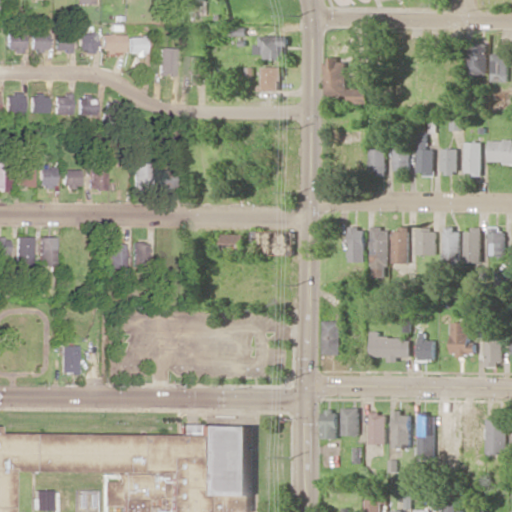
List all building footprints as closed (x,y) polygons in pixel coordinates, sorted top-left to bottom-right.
[(51,50),(68,51),(69,33),(51,32),(51,50)] [(20,33),(2,33),(2,51),(20,51),(20,33)] [(27,51),(44,51),(43,33),(27,33),(27,51)] [(92,33),(75,33),(75,51),(92,51),(92,33)] [(122,34),(99,33),(99,51),(122,51),(122,34)] [(289,59),(290,35),(263,34),(263,43),(258,43),(257,53),(267,53),(267,58),(289,59)] [(143,36),(125,36),(125,55),(143,54),(143,36)] [(474,43),(474,72),(491,72),(492,43),(474,43)] [(173,48),(157,47),(156,75),(172,75),(173,48)] [(496,81),(511,80),(511,52),(495,53),(496,81)] [(203,82),(204,55),(188,55),(187,82),(203,82)] [(349,59),(327,60),(328,95),(349,95),(349,59)] [(284,90),(283,66),(263,66),(264,90),(284,90)] [(372,103),(372,87),(353,88),(353,103),(372,103)] [(1,93),(2,111),(19,111),(19,93),(1,93)] [(43,112),(43,94),(26,94),(26,112),(43,112)] [(67,94),(50,94),(51,113),(67,113),(67,94)] [(92,96),(74,95),(74,114),(91,114),(92,96)] [(101,115),(121,114),(120,101),(100,103),(101,115)] [(455,130),(467,130),(467,114),(455,114),(455,130)] [(438,174),(438,148),(431,148),(431,131),(422,130),(421,174),(438,174)] [(511,139),(493,140),(493,162),(511,162),(511,139)] [(469,174),(486,174),(487,142),(469,141),(469,174)] [(414,147),(397,147),(396,172),(413,173),(414,147)] [(463,148),(446,147),(445,173),(462,173),(463,148)] [(389,172),(390,148),(373,148),(372,172),(389,172)] [(13,185),(29,185),(30,161),(14,161),(13,185)] [(130,183),(146,183),(147,163),(131,162),(130,183)] [(34,186),(50,187),(50,165),(35,165),(34,186)] [(102,165),(86,165),(86,188),(102,187),(102,165)] [(155,189),(171,189),(171,165),(155,165),(155,189)] [(58,186),(75,187),(76,170),(59,169),(58,186)] [(351,260),(367,261),(368,227),(352,227),(351,260)] [(374,267),(392,266),(392,227),(373,227),(374,267)] [(413,228),(396,227),(395,262),(412,262),(413,228)] [(464,227),(448,227),(448,258),(463,258),(464,227)] [(493,256),(510,256),(509,227),(492,228),(493,256)] [(440,253),(440,228),(421,228),(421,253),(440,253)] [(468,228),(468,262),(485,262),(485,228),(468,228)] [(259,241),(259,254),(295,254),(294,230),(254,231),(254,241),(259,241)] [(248,233),(226,233),(226,251),(247,252),(248,233)] [(12,264),(29,265),(29,236),(12,236),(12,264)] [(52,237),(36,236),(35,265),(52,265),(52,237)] [(105,267),(121,267),(122,243),(106,242),(105,267)] [(145,243),(129,242),(128,265),(144,266),(145,243)] [(324,353),(342,354),(343,320),(325,320),(324,353)] [(473,322),(454,322),(454,354),(478,354),(478,341),(473,341),(473,322)] [(373,356),(390,356),(390,361),(400,361),(400,356),(413,356),(413,337),(382,336),(382,330),(374,330),(373,356)] [(505,364),(506,337),(489,336),(488,364),(505,364)] [(422,338),(421,359),(437,360),(438,338),(422,338)] [(74,372),(74,345),(57,345),(58,372),(74,372)] [(362,407),(346,407),(346,434),(362,434),(362,407)] [(340,438),(341,410),(325,410),(324,437),(340,438)] [(395,447),(413,447),(413,414),(405,414),(405,410),(396,410),(395,447)] [(372,443),(388,443),(388,412),(372,412),(372,443)] [(438,412),(422,412),(421,457),(437,457),(438,412)] [(461,415),(444,414),(443,447),(460,447),(461,415)] [(485,442),(485,414),(463,415),(463,425),(467,425),(467,442),(485,442)] [(489,418),(489,454),(510,453),(510,418),(489,418)] [(163,511),(163,472),(9,471),(8,511),(0,511),(0,424),(256,424),(255,511),(243,511),(163,511)] [(50,509),(66,510),(67,489),(51,488),(50,509)] [(31,490),(31,509),(50,510),(50,490),(31,490)] [(368,511),(384,511),(385,499),(369,498),(368,511)]
